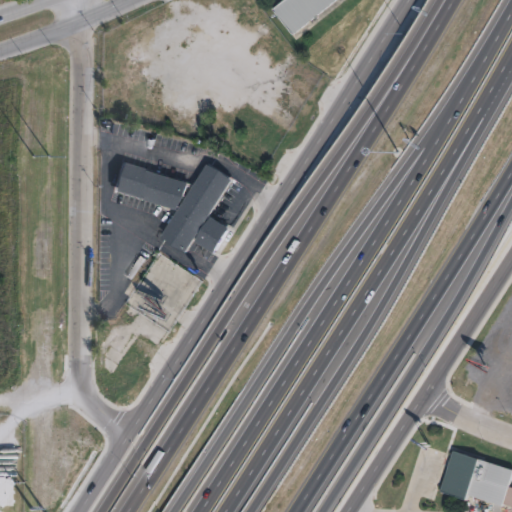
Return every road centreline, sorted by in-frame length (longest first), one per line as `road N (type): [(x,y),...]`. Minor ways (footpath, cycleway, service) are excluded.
road 1 (secondary): [(403,0),(140,432),(82,511)]
road 2 (motorway): [(435,21),(107,511)]
road 3 (motorway): [(435,21),(255,351),(152,511)]
road 4 (motorway): [(451,114),(307,304),(173,511)]
road 5 (motorway): [(451,114),(197,511)]
road 6 (residential): [(140,432),(98,395),(82,340),(83,0)]
road 7 (motorway): [(223,511),(465,142)]
road 8 (motorway): [(249,511),(363,334),(465,142)]
road 9 (motorway): [(284,511),(511,173)]
road 10 (motorway): [(329,511),(511,200)]
road 11 (secondary): [(339,511),(511,248)]
road 12 (motorway): [(511,6),(451,114)]
